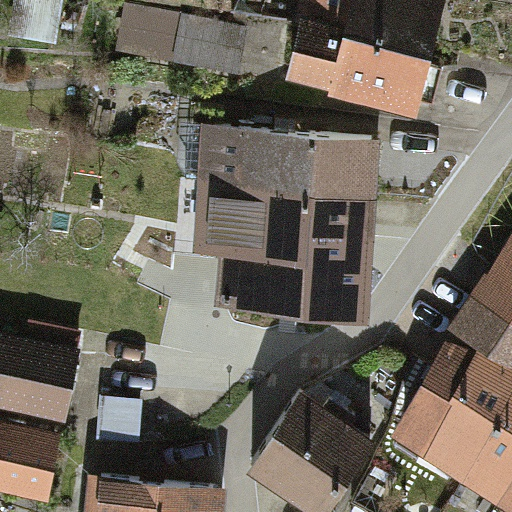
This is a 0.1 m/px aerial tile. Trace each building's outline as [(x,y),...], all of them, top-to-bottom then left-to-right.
[(310,0),(307,18),(445,46),(454,0),(310,0)] [(131,13),(123,59),(243,79),(251,34),(131,13)] [(430,123),(445,46),(307,18),(294,82),(339,91),(337,104),(430,123)] [(200,195),(365,202),(368,143),(202,136),(200,195)] [(365,202),(200,195),(198,263),(224,264),(223,305),(364,309),(365,202)] [(398,434),(456,470),(511,379),(511,233),(453,329),(460,333),(398,434)] [(147,273),(93,259),(85,288),(139,302),(147,273)] [(84,351),(0,333),(0,408),(69,423),(84,351)] [(511,379),(456,470),(490,490),(511,454),(511,379)] [(134,394),(102,393),(101,434),(134,435),(134,394)] [(305,394),(256,469),(321,511),(328,511),(375,439),(305,394)] [(65,435),(0,422),(0,423),(0,492),(51,503),(65,435)] [(511,454),(490,490),(511,503),(511,454)] [(96,480),(93,511),(224,511),(227,492),(96,480)]
